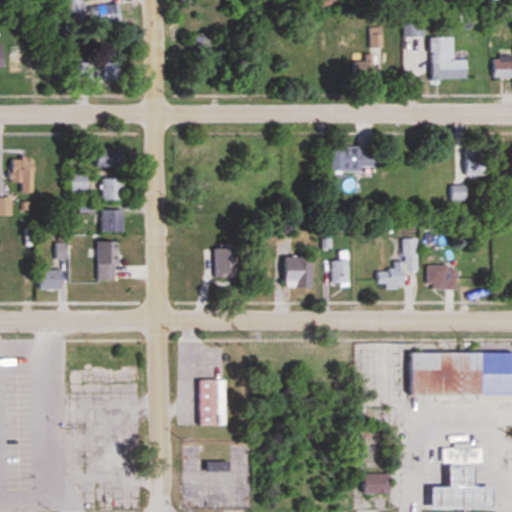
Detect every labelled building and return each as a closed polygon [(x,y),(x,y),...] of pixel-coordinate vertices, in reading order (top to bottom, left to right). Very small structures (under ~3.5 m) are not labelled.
[(313,0),(314,8),(335,8),(334,0),(313,0)] [(116,20),(116,5),(89,5),(89,20),(116,20)] [(402,38),(423,38),(423,15),(402,15),(402,38)] [(210,34),(185,34),(185,45),(210,45),(210,34)] [(430,80),(466,80),(466,60),(452,60),(452,37),(429,38),(430,80)] [(511,79),(511,56),(492,56),(492,79),(511,79)] [(371,88),(371,62),(354,62),(354,88),(371,88)] [(91,63),(73,63),(73,80),(91,80),(91,63)] [(103,80),(119,80),(119,63),(103,63),(103,80)] [(328,171),(375,171),(375,148),(328,148),(328,171)] [(95,167),(122,167),(122,149),(95,149),(95,167)] [(484,177),(484,151),(465,151),(465,176),(484,177)] [(20,183),(20,193),(32,193),(32,159),(9,159),(9,183),(20,183)] [(86,175),(69,175),(69,192),(86,192),(86,175)] [(122,201),(122,179),(100,179),(100,201),(122,201)] [(465,201),(465,186),(451,186),(451,201),(465,201)] [(0,198),(0,216),(10,217),(10,198),(0,198)] [(122,232),(122,210),(99,210),(99,232),(122,232)] [(416,239),(402,240),(403,262),(393,262),(394,271),(377,271),(377,287),(405,286),(405,272),(417,271),(416,239)] [(116,241),(97,241),(97,280),(116,280),(116,241)] [(213,246),(213,278),(235,278),(235,246),(213,246)] [(348,286),(348,252),(339,252),(339,261),(330,261),(330,286),(348,286)] [(312,288),(312,256),(284,256),(284,288),(312,288)] [(456,290),(456,266),(426,266),(426,290),(456,290)] [(61,270),(38,270),(38,290),(61,290),(61,270)] [(511,353),(411,353),(411,396),(511,396),(511,353)] [(197,425),(223,425),(223,380),(197,380),(197,425)] [(483,463),(483,447),(442,447),(442,463),(483,463)] [(203,472),(228,472),(228,462),(203,462),(203,472)] [(448,465),(449,487),(431,487),(432,508),(494,507),(494,486),(475,486),(475,465),(448,465)] [(362,475),(362,494),(389,494),(389,474),(362,475)]
